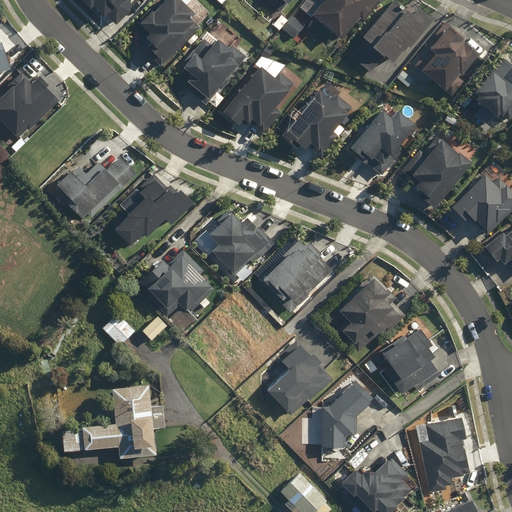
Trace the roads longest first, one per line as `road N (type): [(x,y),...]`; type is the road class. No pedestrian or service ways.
road 1 (residential): [(500,384),(475,310),(437,260),(381,226),(230,168),(171,136),(30,0)]
road 2 (track): [(281,511),(213,443),(166,359)]
